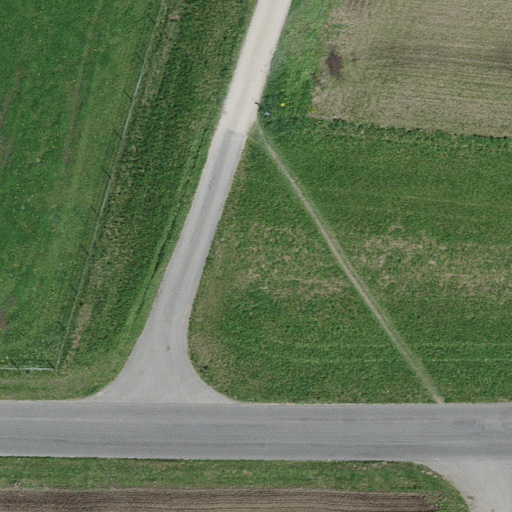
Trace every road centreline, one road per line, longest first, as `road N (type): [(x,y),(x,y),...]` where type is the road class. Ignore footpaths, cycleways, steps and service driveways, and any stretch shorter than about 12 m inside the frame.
road 1 (residential): [(0,431),(511,430)]
road 2 (track): [(155,435),(165,318),(267,22)]
